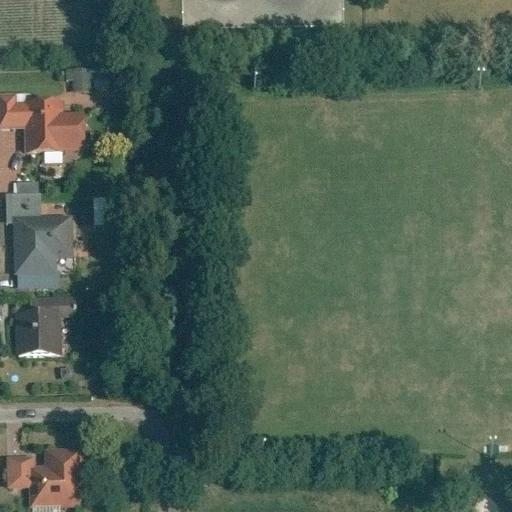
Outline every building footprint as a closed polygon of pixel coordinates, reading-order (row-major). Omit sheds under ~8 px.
[(70,73),(71,94),(97,93),(96,72),(70,73)] [(62,119),(62,107),(25,107),(25,111),(13,111),(13,100),(0,100),(0,134),(23,134),(23,160),(83,158),(83,119),(62,119)] [(93,201),(94,229),(113,228),(111,200),(93,201)] [(71,265),(70,222),(11,223),(12,281),(55,280),(54,265),(71,265)] [(13,362),(60,361),(59,318),(13,318),(13,362)] [(39,469),(39,460),(13,460),(13,490),(34,490),(34,510),(50,510),(92,510),(91,451),(50,452),(50,469),(39,469)]
